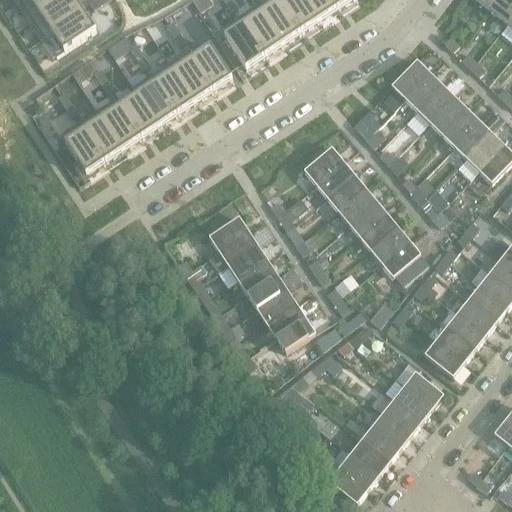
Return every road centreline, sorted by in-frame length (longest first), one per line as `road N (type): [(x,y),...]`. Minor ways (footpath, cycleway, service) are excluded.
road 1 (residential): [(423,0),(388,40),(139,205)]
road 2 (residential): [(437,511),(414,493),(511,370)]
